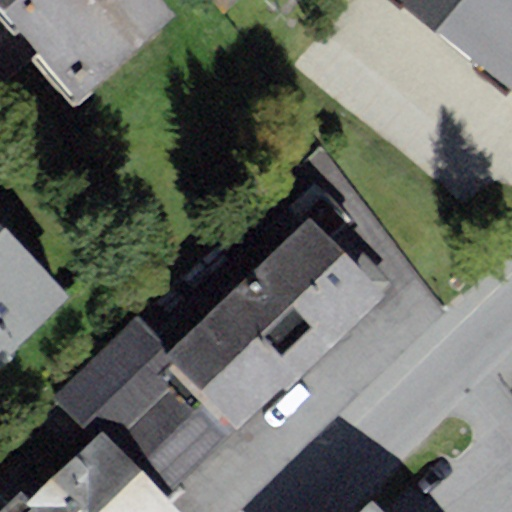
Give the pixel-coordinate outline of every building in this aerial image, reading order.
[(161,0),(0,0),(0,10),(77,101),(176,17),(161,0)] [(511,0),(402,0),(511,86),(511,0)] [(171,350),(166,355),(240,431),(383,293),(309,217),(171,350)] [(0,352),(2,350),(11,356),(68,298),(6,229),(0,224),(0,352)] [(54,397),(93,438),(102,430),(170,499),(240,431),(166,355),(171,350),(138,316),(54,397)] [(181,511),(170,499),(102,430),(93,438),(29,500),(12,482),(0,493),(0,511),(181,511)] [(359,511),(382,511),(371,500),(359,511)]
